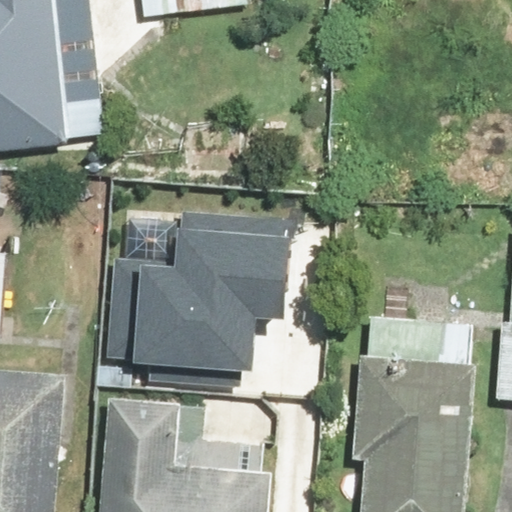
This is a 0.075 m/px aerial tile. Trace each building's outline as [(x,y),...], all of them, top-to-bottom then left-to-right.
[(53,0),(0,0),(0,166),(70,159),(53,0)] [(499,0),(383,0),(383,21),(499,25),(499,0)] [(125,255),(118,346),(263,358),(267,307),(296,310),(303,215),(203,207),(198,261),(125,255)] [(511,219),(504,219),(495,405),(511,405),(511,219)] [(465,511),(475,322),(355,316),(346,511),(465,511)] [(58,511),(65,380),(0,376),(0,511),(58,511)] [(116,390),(104,511),(276,511),(283,441),(201,433),(204,398),(116,390)]
